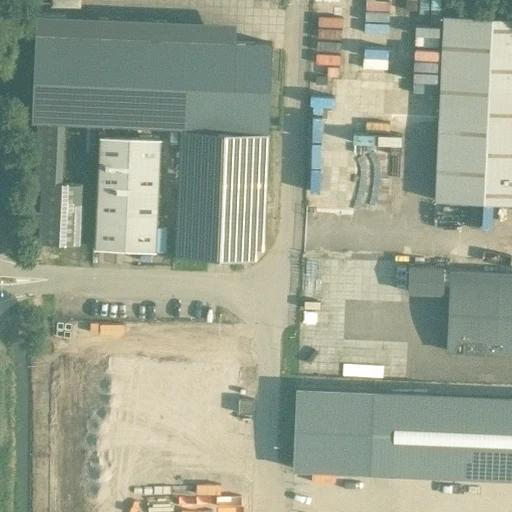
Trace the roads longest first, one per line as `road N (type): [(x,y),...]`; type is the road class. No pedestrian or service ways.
road 1 (unclassified): [(269,293),(284,240),(299,0)]
road 2 (unclassified): [(269,293),(0,279)]
road 3 (unclassified): [(262,511),(269,293)]
